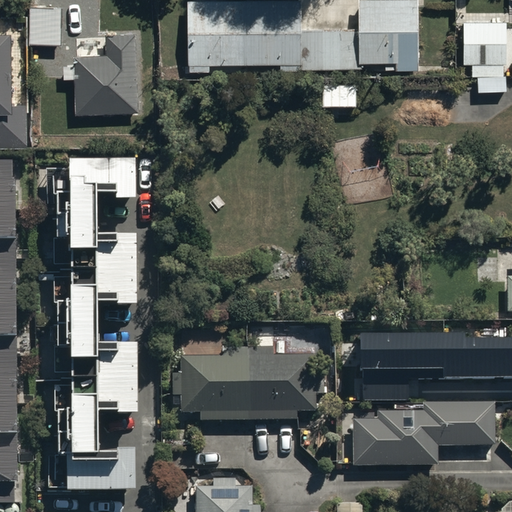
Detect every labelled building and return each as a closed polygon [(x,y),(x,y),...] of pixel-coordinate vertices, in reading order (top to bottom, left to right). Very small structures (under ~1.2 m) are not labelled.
[(297,0),(186,0),(187,69),(208,69),(207,62),(279,61),(279,67),(360,66),(360,60),(394,60),(394,65),(417,65),(415,0),(358,0),(358,25),(298,26),(297,0)] [(77,5),(28,5),(28,41),(77,41),(77,5)] [(506,61),(506,18),(463,18),(463,60),(473,60),(473,72),(503,72),(503,61),(506,61)] [(105,51),(73,51),(74,110),(137,109),(135,30),(104,31),(105,51)] [(0,145),(27,145),(26,101),(9,101),(8,31),(0,31),(0,145)] [(476,76),(476,91),(506,90),(506,75),(476,76)] [(321,78),(321,106),(355,105),(355,78),(321,78)] [(46,484),(47,484),(136,485),(136,440),(99,440),(99,403),(119,403),(119,408),(139,408),(139,336),(99,335),(99,292),(117,292),(117,299),(137,299),(137,227),(98,227),(98,186),(117,186),(117,193),(136,193),(136,153),(69,153),(69,165),(47,165),(47,208),(56,208),(56,242),(54,242),(54,261),(60,261),(60,266),(70,266),(70,273),(54,273),(54,298),(57,299),(56,340),(54,340),(54,369),(60,369),(60,374),(71,374),(71,381),(54,381),(54,408),(58,408),(58,449),(46,449),(46,484)] [(0,499),(11,500),(11,482),(17,482),(12,158),(0,158),(0,499)] [(364,339),(365,399),(408,399),(408,373),(420,373),(420,379),(511,378),(511,347),(464,348),(464,338),(364,339)] [(323,352),(178,352),(178,369),(170,369),(170,390),(180,390),(180,408),(199,408),(199,419),(295,419),(295,408),(314,408),(314,390),(323,390),(323,352)] [(436,463),(436,440),(493,440),(493,400),(420,400),(420,408),(374,408),(374,418),(350,418),(350,463),(436,463)] [(213,483),(194,483),(193,511),(260,511),(261,504),(251,503),(252,485),(232,484),(233,475),(213,475),(213,483)] [(362,511),(362,498),(336,499),(335,511),(362,511)]
